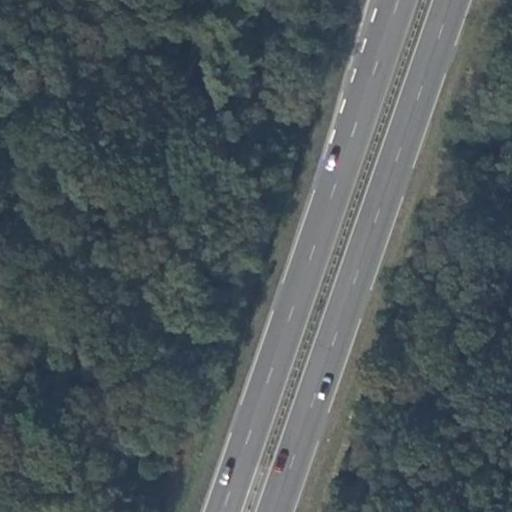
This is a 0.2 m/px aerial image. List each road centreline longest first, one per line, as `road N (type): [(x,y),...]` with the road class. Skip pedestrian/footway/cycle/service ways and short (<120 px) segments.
road 1 (trunk): [(278,511),(456,0)]
road 2 (trunk): [(402,0),(226,511)]
